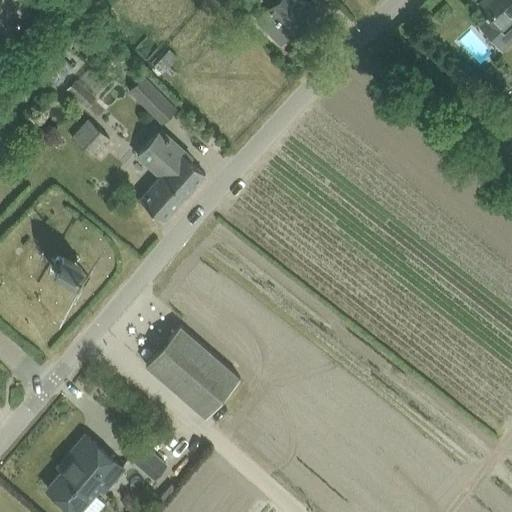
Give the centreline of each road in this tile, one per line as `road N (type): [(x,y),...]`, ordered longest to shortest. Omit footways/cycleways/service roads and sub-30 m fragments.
road 1 (unclassified): [(0,442),(213,199),(408,0)]
road 2 (unknown): [(106,321),(315,511)]
